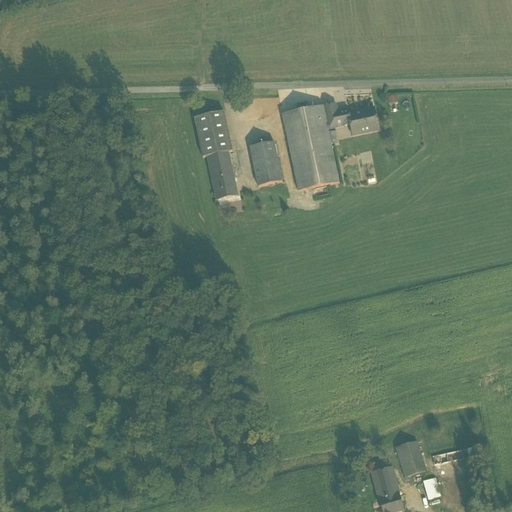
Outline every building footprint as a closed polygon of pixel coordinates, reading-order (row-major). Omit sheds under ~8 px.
[(323,107),(326,120),(339,118),(338,112),(336,105),(323,107)] [(283,116),(300,194),(340,186),(332,149),(329,136),(328,131),(326,120),(323,107),(283,116)] [(326,120),(328,131),(350,127),(351,132),(359,131),(360,135),(379,132),(374,110),(357,114),(356,112),(348,113),(348,110),(338,112),(339,118),(326,120)] [(206,158),(214,193),(235,188),(228,154),(232,153),(224,114),(198,119),(194,120),(203,159),(206,158)] [(336,135),(329,136),(332,149),(339,148),(336,135)] [(274,144),(250,149),(258,188),(282,183),(274,144)] [(237,197),(235,188),(214,193),(216,202),(237,197)] [(417,444),(395,450),(405,479),(426,472),(417,444)] [(470,462),(477,460),(475,449),(432,458),(432,459),(434,467),(469,459),(470,462)] [(384,498),(398,494),(394,478),(393,479),(389,463),(370,467),(372,474),(371,474),(377,494),(383,492),(384,498)] [(428,501),(440,498),(436,485),(434,486),(432,481),(423,484),(428,501)] [(376,494),(381,511),(403,511),(399,494),(398,494),(384,498),(383,492),(377,494),(376,494)]
